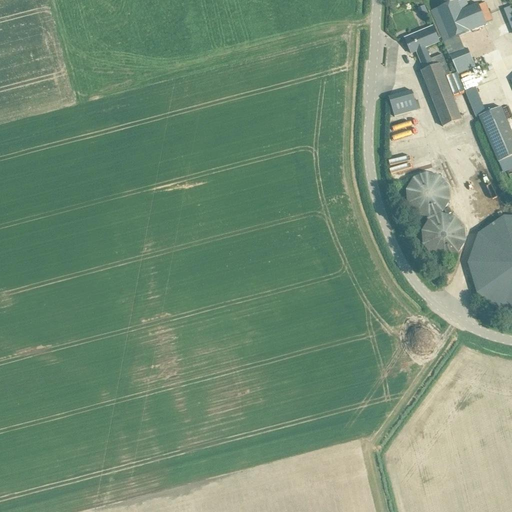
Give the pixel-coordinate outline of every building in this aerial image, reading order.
[(436,10),(431,12),(443,42),(448,41),(458,36),(459,36),(486,25),(486,23),(478,6),(478,5),(469,9),(465,0),(456,0),(444,5),(444,6),(437,9),(436,10)] [(433,27),(405,38),(411,54),(417,52),(424,70),(439,64),(444,75),(449,73),(445,61),(442,54),(430,59),(425,48),(439,43),(436,36),(433,27)] [(506,46),(481,54),(484,63),(509,55),(506,46)] [(465,51),(450,57),(456,68),(458,75),(460,74),(476,67),(473,60),(468,49),(465,51)] [(444,75),(439,64),(424,70),(421,71),(443,127),(462,120),(448,84),(444,75)] [(394,117),(418,110),(412,91),(389,98),(394,117)] [(498,162),(511,155),(511,132),(501,107),(479,117),(498,162)] [(397,170),(425,164),(423,158),(395,165),(397,170)] [(511,213),(500,218),(501,228),(496,230),(489,228),(483,230),(475,263),(487,293),(491,294),(493,300),(504,302),(511,301),(511,213)]
